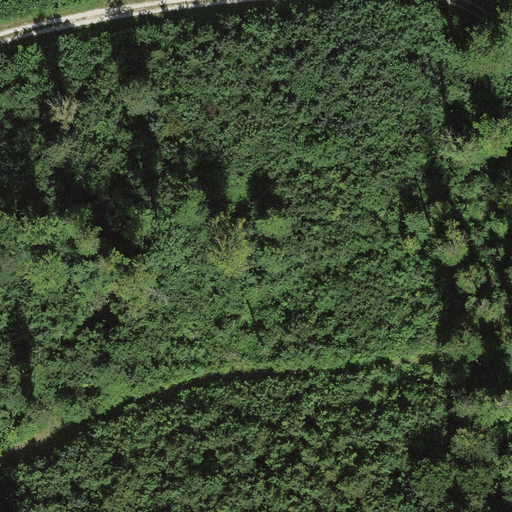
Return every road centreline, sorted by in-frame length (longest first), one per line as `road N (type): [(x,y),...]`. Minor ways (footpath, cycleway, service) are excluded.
road 1 (track): [(511,377),(466,356),(224,375),(138,396),(0,461)]
road 2 (track): [(251,0),(46,23),(0,39)]
